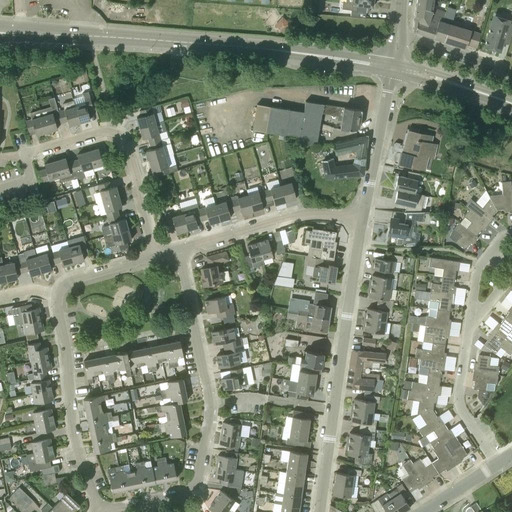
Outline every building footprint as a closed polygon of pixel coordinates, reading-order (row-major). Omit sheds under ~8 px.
[(373,0),(346,0),(346,2),(343,2),(342,9),(351,10),(351,17),(365,18),(366,12),(369,13),(369,7),(373,7),(373,0)] [(416,0),(416,6),(434,10),(435,8),(433,8),(433,5),(433,0),(435,0),(438,0),(440,1),(439,0),(416,0)] [(438,23),(443,24),(446,14),(434,10),(416,6),(413,29),(413,30),(414,32),(434,39),(438,23)] [(443,24),(438,23),(434,39),(444,42),(450,25),(451,25),(456,10),(448,7),(446,14),(443,24)] [(511,24),(493,19),(484,47),(500,52),(503,43),(508,44),(511,32),(511,24)] [(461,28),(451,25),(450,25),(444,42),(465,49),(466,48),(476,51),(481,33),(471,30),(470,34),(460,31),(461,28)] [(75,107),(80,123),(90,120),(88,110),(94,109),(89,91),(82,93),(85,104),(75,107)] [(180,99),(182,108),(184,107),(189,106),(187,97),(180,99)] [(59,111),(62,123),(68,121),(69,126),(80,123),(75,107),(73,100),(63,103),(65,110),(59,111)] [(340,130),(358,130),(361,110),(306,101),(304,112),(257,104),(253,129),(266,132),(299,137),(299,139),(301,146),(315,143),(320,113),(338,116),(338,120),(342,120),(340,130)] [(40,110),(47,132),(58,129),(56,125),(62,123),(59,111),(53,113),(51,107),(40,110)] [(137,118),(140,128),(156,124),(151,107),(140,111),(141,116),(137,118)] [(47,132),(40,110),(30,113),(32,119),(26,121),(29,132),(35,131),(36,135),(47,132)] [(156,124),(140,128),(143,139),(147,138),(149,143),(161,140),(159,133),(167,131),(164,121),(156,124)] [(430,171),(436,143),(432,142),(433,138),(408,132),(404,146),(400,145),(401,144),(395,143),(395,144),(391,143),(392,142),(391,142),(386,160),(386,159),(399,163),(398,163),(430,171)] [(363,175),(368,135),(333,144),(336,155),(357,150),(357,166),(335,168),(334,167),(332,159),(323,162),(317,163),(320,176),(326,175),(327,178),(363,175)] [(161,140),(149,143),(151,149),(146,150),(149,161),(165,156),(161,140)] [(99,148),(88,151),(93,167),(103,164),(104,169),(110,168),(107,156),(101,158),(99,148)] [(93,167),(88,151),(77,155),(79,159),(73,161),(76,172),(93,167)] [(165,156),(149,161),(153,172),(157,170),(159,176),(170,173),(178,171),(176,165),(169,167),(165,156)] [(76,172),(73,161),(67,162),(66,158),(55,161),(60,177),(76,172)] [(60,177),(55,161),(45,164),(46,168),(40,170),(43,182),(60,177)] [(398,190),(398,189),(414,193),(415,193),(418,181),(422,182),(424,175),(408,171),(407,178),(398,176),(395,189),(398,190)] [(468,183),(472,189),(477,185),(474,180),(468,183)] [(98,185),(103,201),(119,196),(116,186),(111,187),(110,181),(98,185)] [(297,181),(281,186),(286,202),(296,199),(295,194),(301,193),(297,181)] [(490,198),(497,210),(505,209),(505,212),(511,210),(511,192),(511,181),(501,182),(503,194),(489,196),(490,198)] [(286,202),(281,186),(265,190),(268,202),(274,200),(275,205),(286,202)] [(398,189),(398,190),(395,202),(407,205),(405,213),(406,213),(421,214),(425,196),(415,193),(414,193),(398,189)] [(268,202),(265,190),(248,195),(253,211),(263,208),(262,204),(268,202)] [(469,209),(488,225),(494,218),(492,216),(497,210),(490,198),(489,196),(486,190),(476,203),(471,199),(465,206),(469,209)] [(253,211),(248,195),(237,198),(236,195),(231,196),(232,200),(235,211),(241,210),(242,214),(253,211)] [(119,196),(103,201),(108,217),(119,214),(117,208),(122,207),(119,196)] [(77,202),(80,208),(86,206),(84,200),(77,202)] [(235,211),(232,200),(215,205),(220,221),(231,218),(229,213),(235,211)] [(220,221),(215,205),(199,209),(202,221),(208,219),(209,224),(220,221)] [(202,221),(199,209),(183,214),(187,230),(198,227),(197,223),(202,221)] [(466,228),(476,236),(481,230),(483,232),(488,225),(469,209),(463,216),(471,222),(466,228)] [(187,230),(183,214),(172,217),(171,212),(165,214),(168,226),(174,224),(177,233),(187,230)] [(423,222),(424,214),(421,214),(406,213),(404,225),(391,222),(389,235),(408,238),(410,226),(415,227),(416,221),(423,222)] [(119,214),(108,217),(110,225),(101,227),(104,236),(128,229),(125,219),(121,220),(119,214)] [(452,226),(454,219),(448,217),(446,224),(452,226)] [(478,237),(476,236),(466,228),(459,222),(453,229),(460,235),(455,242),(465,250),(470,243),(472,245),(478,237)] [(288,230),(291,242),(301,239),(298,227),(288,230)] [(128,229),(104,236),(107,247),(110,246),(112,252),(124,248),(122,242),(131,240),(128,229)] [(320,258),(323,259),(332,260),(334,251),(335,251),(337,242),(335,242),(336,233),(313,229),(312,231),(306,230),(304,244),(311,245),(312,239),(323,241),(320,258)] [(278,255),(285,252),(279,230),(273,232),(276,242),(274,243),(278,255)] [(258,242),(263,259),(273,256),(268,239),(258,242)] [(85,242),(69,247),(74,263),(84,260),(83,255),(89,254),(85,242)] [(263,259),(258,242),(247,246),(250,255),(244,257),(249,272),(255,271),(254,267),(264,264),(263,259)] [(74,263),(69,247),(53,252),(56,263),(62,262),(63,266),(74,263)] [(41,272),(36,256),(34,248),(23,251),(24,253),(18,255),(20,261),(23,273),(29,271),(30,275),(41,272)] [(56,263),(53,252),(36,256),(41,272),(51,269),(50,265),(56,263)] [(218,273),(215,263),(228,260),(226,252),(207,258),(209,267),(201,269),(203,276),(202,276),(204,286),(223,282),(220,272),(218,273)] [(371,269),(385,271),(393,272),(395,262),(402,263),(403,257),(384,254),(387,255),(386,260),(375,258),(374,262),(372,262),(371,269)] [(323,259),(320,258),(306,256),(305,265),(314,266),(313,276),(319,277),(319,281),(335,283),(337,267),(329,266),(328,267),(322,266),(323,259)] [(442,276),(455,278),(456,271),(458,271),(459,262),(430,257),(429,266),(435,267),(434,275),(442,276)] [(23,273),(20,261),(3,264),(7,281),(18,279),(17,274),(23,273)] [(291,273),(278,271),(274,284),(292,287),(293,278),(291,278),(291,273)] [(385,271),(384,277),(372,275),(372,279),(370,279),(369,286),(391,289),(392,279),(397,279),(398,273),(393,272),(385,271)] [(430,292),(454,295),(456,286),(453,286),(455,278),(442,276),(441,284),(431,283),(430,292)] [(391,289),(369,286),(368,293),(369,293),(369,297),(380,299),(380,305),(393,307),(394,300),(389,299),(391,289)] [(415,289),(414,296),(414,298),(421,299),(422,290),(415,289)] [(289,307),(288,313),(329,319),(331,307),(326,307),(328,294),(315,292),(313,305),(316,305),(315,311),(308,310),(289,307)] [(454,295),(430,292),(428,308),(430,309),(450,311),(451,304),(453,304),(454,295)] [(226,305),(224,297),(205,300),(208,313),(216,312),(217,318),(235,314),(232,303),(226,305)] [(23,323),(42,320),(40,309),(33,310),(31,304),(11,308),(9,312),(13,315),(15,325),(23,323)] [(393,307),(380,305),(379,310),(367,308),(367,312),(365,312),(364,319),(386,323),(387,315),(391,316),(393,307)] [(429,316),(426,316),(425,325),(450,328),(451,320),(448,319),(450,311),(430,309),(429,316)] [(329,319),(288,313),(287,319),(306,321),(312,322),(311,329),(327,331),(329,319)] [(409,315),(408,322),(416,324),(417,317),(409,315)] [(511,330),(511,322),(506,318),(501,324),(499,322),(494,329),(511,343),(511,332),(511,330)] [(386,323),(364,319),(363,327),(365,327),(364,331),(375,332),(375,338),(372,338),(388,340),(389,334),(384,333),(386,323)] [(44,331),(42,320),(23,323),(27,340),(38,338),(37,332),(44,331)] [(422,341),(445,345),(446,337),(448,337),(450,328),(425,325),(422,341)] [(227,347),(242,344),(241,338),(235,339),(233,328),(212,332),(214,344),(226,342),(227,347)] [(511,343),(494,329),(488,337),(490,338),(485,344),(497,354),(502,347),(511,355),(511,353),(511,343)] [(375,346),(376,339),(363,337),(362,344),(375,346)] [(298,348),(299,340),(285,338),(284,346),(298,348)] [(394,351),(397,343),(390,340),(387,348),(394,351)] [(169,343),(174,367),(178,366),(176,358),(183,356),(180,341),(169,343)] [(420,358),(445,362),(446,353),(444,352),(445,345),(422,341),(421,349),(416,349),(415,357),(420,358)] [(28,345),(31,362),(50,359),(48,347),(41,349),(40,343),(28,345)] [(158,345),(161,361),(168,359),(169,368),(174,367),(169,343),(158,345)] [(243,351),(242,344),(227,347),(228,353),(217,356),(219,367),(240,363),(237,352),(243,351)] [(148,348),(153,371),(157,370),(155,362),(161,361),(158,345),(148,348)] [(137,350),(140,365),(147,364),(148,372),(153,371),(148,348),(137,350)] [(127,352),(131,376),(136,375),(134,366),(140,365),(137,350),(127,352)] [(350,366),(361,367),(362,366),(372,367),(373,361),(385,363),(386,354),(352,350),(350,366)] [(309,366),(321,367),(324,353),(307,351),(306,358),(302,358),(288,356),(287,362),(309,366)] [(116,354),(119,370),(125,368),(127,377),(131,376),(127,352),(116,354)] [(105,356),(110,380),(114,379),(113,371),(119,370),(116,354),(105,356)] [(475,363),(474,372),(499,375),(500,366),(490,365),(492,357),(479,355),(478,363),(475,363)] [(95,359),(98,374),(104,373),(106,381),(110,380),(105,356),(95,359)] [(416,367),(417,359),(409,358),(408,367),(416,367)] [(427,376),(440,378),(441,370),(443,371),(445,362),(420,358),(419,367),(418,375),(427,376)] [(50,359),(31,362),(34,373),(27,374),(29,381),(47,377),(45,371),(52,370),(50,359)] [(98,374),(95,359),(84,361),(88,384),(93,383),(92,375),(98,374)] [(507,371),(511,363),(505,360),(501,368),(507,371)] [(269,380),(270,362),(263,364),(264,369),(261,370),(258,371),(259,376),(264,376),(264,380),(269,380)] [(321,367),(309,366),(308,372),(299,370),(298,381),(315,384),(317,373),(320,374),(321,367)] [(361,367),(350,366),(347,388),(365,390),(372,390),(373,391),(375,379),(379,379),(379,374),(361,373),(361,367)] [(249,384),(246,372),(243,373),(242,368),(230,370),(231,376),(221,378),(224,389),(249,384)] [(499,375),(474,372),(473,381),(475,381),(474,389),(487,391),(488,383),(498,384),(499,375)] [(410,391),(438,395),(440,395),(441,386),(439,386),(440,378),(427,376),(426,384),(412,382),(411,390),(410,391)] [(160,390),(161,395),(185,390),(183,379),(167,382),(169,389),(160,390)] [(31,384),(33,394),(51,390),(49,380),(31,384)] [(411,390),(412,382),(412,381),(404,380),(403,389),(411,390)] [(315,384),(298,381),(296,392),(288,391),(287,397),(308,400),(309,394),(313,395),(315,384)] [(51,390),(33,394),(35,404),(53,400),(51,390)] [(185,390),(161,395),(162,399),(170,397),(172,403),(172,404),(179,403),(187,401),(185,390)] [(417,414),(419,414),(433,411),(434,403),(436,404),(438,395),(410,391),(408,390),(407,399),(419,401),(417,414)] [(511,393),(489,407),(503,433),(511,427),(511,393)] [(86,410),(101,407),(100,401),(108,399),(107,394),(84,399),(86,410)] [(352,403),(351,410),(373,413),(374,403),(379,403),(380,397),(371,396),(364,395),(367,395),(366,401),(354,399),(354,403),(352,403)] [(172,404),(172,403),(156,407),(157,412),(165,410),(166,416),(181,413),(179,403),(172,404)] [(88,421),(112,416),(111,412),(103,413),(101,407),(86,410),(88,421)] [(33,413),(35,423),(53,419),(51,409),(33,413)] [(293,416),(291,427),(308,430),(310,419),(305,418),(306,412),(293,410),(293,416)] [(373,413),(351,410),(350,417),(352,417),(351,421),(363,423),(362,429),(375,430),(376,420),(372,419),(373,413)] [(425,436),(444,424),(439,416),(437,417),(433,411),(419,414),(426,424),(418,429),(423,437),(425,436)] [(181,413),(166,416),(167,422),(159,424),(160,428),(184,423),(181,413)] [(90,431),(106,428),(104,422),(113,420),(112,416),(88,421),(90,431)] [(221,433),(240,436),(242,419),(231,418),(230,423),(223,422),(221,433)] [(53,419),(35,423),(37,433),(55,429),(53,419)] [(184,423),(160,428),(161,433),(169,431),(171,438),(186,434),(184,423)] [(441,445),(448,441),(455,436),(450,429),(448,430),(444,424),(425,436),(429,442),(432,446),(434,450),(441,445)] [(288,444),(310,447),(310,441),(307,441),(308,430),(291,427),(288,444)] [(93,442),(116,437),(115,433),(107,434),(106,428),(90,431),(93,442)] [(375,430),(362,429),(361,434),(350,433),(349,437),(347,436),(346,443),(368,447),(369,440),(374,441),(375,430)] [(462,431),(459,434),(462,439),(467,436),(464,430),(462,431)] [(404,439),(405,433),(393,431),(392,438),(404,439)] [(226,451),(238,453),(240,436),(221,433),(220,445),(226,446),(226,451)] [(122,436),(116,437),(93,442),(95,453),(110,450),(109,443),(117,442),(117,441),(123,439),(122,436)] [(32,442),(34,453),(52,449),(50,438),(32,442)] [(399,443),(391,441),(390,449),(398,451),(399,443)] [(441,445),(454,466),(462,461),(460,459),(467,455),(460,444),(453,448),(448,441),(441,445)] [(368,447),(346,443),(345,451),(347,451),(347,455),(358,457),(357,462),(355,461),(355,462),(370,464),(372,454),(367,453),(368,447)] [(432,462),(439,473),(445,469),(447,471),(454,466),(441,445),(434,450),(433,450),(438,458),(432,462)] [(52,449),(34,453),(26,454),(30,471),(51,467),(50,460),(54,459),(52,449)] [(290,450),(288,461),(306,464),(307,453),(290,450)] [(217,466),(235,469),(238,453),(226,451),(225,456),(218,455),(217,466)] [(165,457),(161,458),(166,481),(177,479),(174,463),(167,465),(165,457)] [(166,481),(161,458),(156,459),(158,466),(152,468),(155,483),(166,481)] [(426,484),(412,463),(410,459),(402,464),(409,475),(402,479),(410,492),(417,487),(418,489),(426,484)] [(412,463),(426,484),(433,479),(432,477),(439,473),(432,462),(425,467),(420,459),(412,463)] [(155,483),(152,468),(146,469),(144,461),(140,462),(144,485),(155,483)] [(306,464),(288,461),(287,472),(304,475),(306,464)] [(144,485),(140,462),(135,463),(137,471),(131,472),(134,487),(144,485)] [(123,489),(118,466),(114,467),(116,475),(109,477),(112,492),(123,489)] [(134,487),(131,472),(124,473),(123,466),(118,466),(123,489),(134,487)] [(221,484),(229,485),(241,487),(244,471),(235,469),(217,466),(215,478),(222,479),(221,484)] [(335,483),(352,485),(354,475),(361,476),(362,470),(347,468),(346,473),(336,472),(335,483)] [(4,473),(6,482),(13,481),(11,472),(4,473)] [(304,475),(287,472),(285,483),(302,485),(304,475)] [(56,478),(44,481),(45,486),(68,481),(66,476),(56,478)] [(302,485),(285,483),(284,493),(301,496),(302,485)] [(352,485),(335,483),(333,494),(343,495),(343,501),(357,503),(358,497),(351,496),(352,485)] [(388,494),(399,511),(402,511),(410,508),(405,499),(410,496),(402,483),(396,486),(397,488),(388,494)] [(241,487),(229,485),(228,491),(240,493),(241,487)] [(19,487),(16,491),(30,505),(34,501),(19,487)] [(221,490),(214,499),(229,509),(235,500),(221,490)] [(30,505),(16,491),(11,495),(26,509),(30,505)] [(67,492),(60,500),(72,511),(73,511),(80,505),(67,492)] [(301,496),(284,493),(276,492),(274,503),(282,504),(299,507),(301,496)] [(399,511),(388,494),(387,492),(373,502),(379,511),(383,511),(386,511),(399,511)] [(233,511),(229,509),(214,499),(208,508),(214,511),(233,511)] [(72,511),(60,500),(53,507),(57,511),(72,511)] [(7,511),(8,511),(13,508),(6,502),(5,502),(7,511)] [(473,511),(482,511),(477,503),(471,507),(473,511)]
